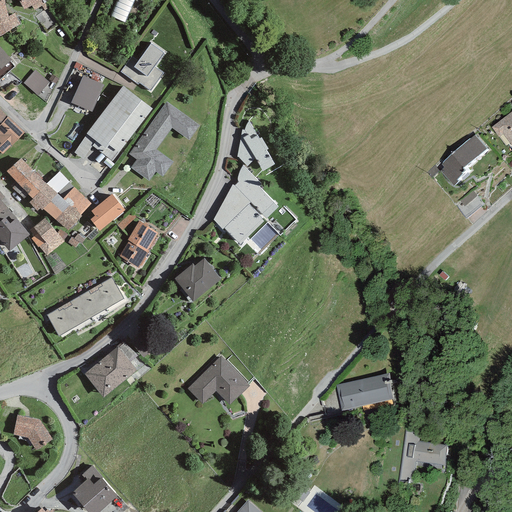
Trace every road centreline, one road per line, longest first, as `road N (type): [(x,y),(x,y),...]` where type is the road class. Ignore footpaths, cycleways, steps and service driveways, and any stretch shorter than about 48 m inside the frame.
road 1 (residential): [(215,511),(430,268),(511,194)]
road 2 (residential): [(37,377),(97,347),(142,303),(196,217),(216,175),(230,109),(258,65)]
road 3 (residential): [(37,377),(64,413),(69,445),(60,469),(23,511)]
road 4 (residential): [(35,133),(98,0)]
